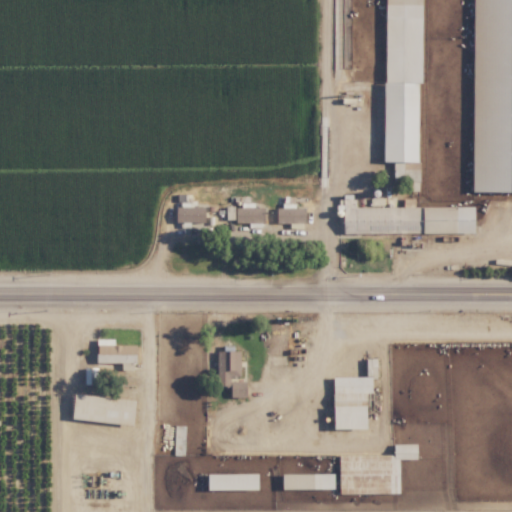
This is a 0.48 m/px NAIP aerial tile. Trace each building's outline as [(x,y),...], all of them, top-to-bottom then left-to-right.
[(425,0),(387,0),(386,162),(394,162),(394,181),(419,182),(421,84),(425,84),(425,0)] [(477,233),(477,206),(414,207),(414,199),(403,199),(403,207),(355,207),(355,194),(344,194),(344,216),(345,216),(345,233),(477,233)] [(278,207),(277,222),(306,223),(306,207),(295,207),(295,197),(283,196),(282,208),(278,207)] [(254,202),(241,202),(241,207),(225,206),(225,221),(265,222),(266,207),(254,207),(254,202)] [(179,223),(207,222),(206,206),(189,206),(189,205),(178,206),(179,223)] [(138,344),(115,343),(115,338),(99,338),(98,361),(138,362),(138,344)] [(218,385),(232,384),(233,396),(247,395),(246,379),(242,379),(241,349),(217,350),(218,385)] [(95,366),(85,367),(86,383),(95,383),(95,366)] [(335,376),(336,428),(370,428),(369,392),(373,392),(373,376),(335,376)] [(340,455),(341,494),(397,492),(396,459),(419,459),(418,443),(395,443),(395,454),(340,455)] [(209,489),(260,489),(260,472),(210,472),(209,489)] [(285,488),(337,488),(337,472),(285,473),(285,488)]
